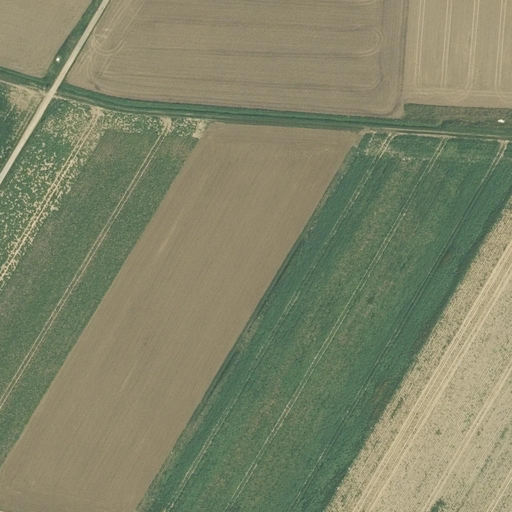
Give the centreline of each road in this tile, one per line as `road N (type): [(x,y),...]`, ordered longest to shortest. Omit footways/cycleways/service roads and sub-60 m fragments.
road 1 (track): [(511,137),(120,109),(0,74)]
road 2 (track): [(106,0),(0,178)]
